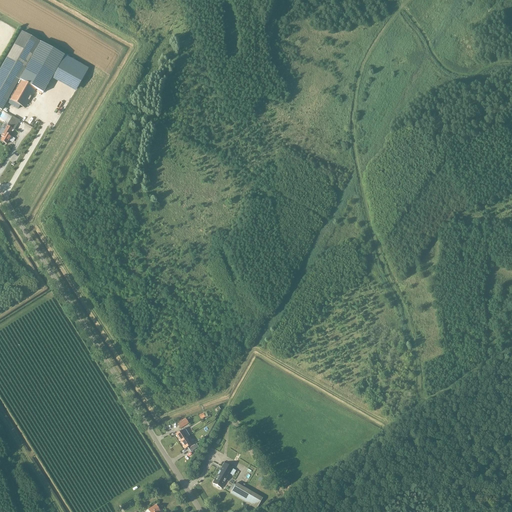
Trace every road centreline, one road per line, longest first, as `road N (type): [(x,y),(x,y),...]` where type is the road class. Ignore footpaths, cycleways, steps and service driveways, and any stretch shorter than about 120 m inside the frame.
road 1 (track): [(36,220),(160,415),(225,393),(252,349),(387,423),(448,389)]
road 2 (track): [(426,401),(409,325),(365,209),(352,137),(359,71),(407,0)]
road 3 (unclassified): [(200,511),(0,192)]
road 4 (track): [(58,0),(136,47),(36,220)]
road 5 (track): [(342,497),(367,467),(410,442),(453,431),(448,389)]
road 6 (track): [(401,5),(452,71),(511,61)]
road 7 (track): [(0,221),(40,286),(0,311)]
